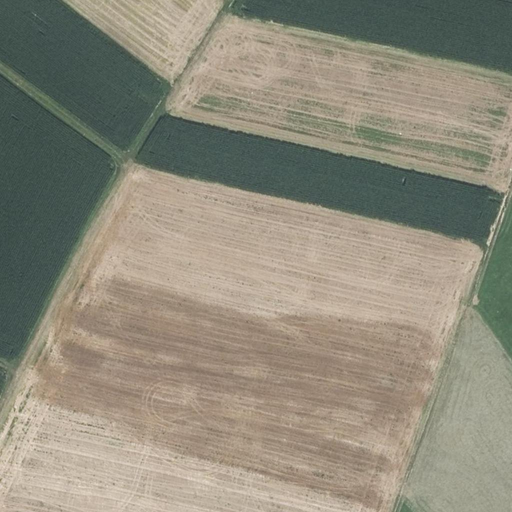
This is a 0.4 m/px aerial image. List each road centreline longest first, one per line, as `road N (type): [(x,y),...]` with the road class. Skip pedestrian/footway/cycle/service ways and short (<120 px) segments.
road 1 (track): [(0,411),(134,155),(233,0)]
road 2 (track): [(511,194),(392,511)]
